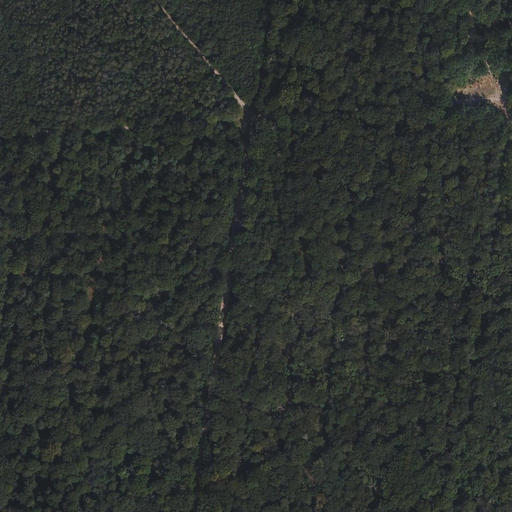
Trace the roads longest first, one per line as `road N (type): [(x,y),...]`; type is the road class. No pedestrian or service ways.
road 1 (track): [(454,511),(502,97)]
road 2 (unknown): [(253,117),(193,511)]
road 3 (unknown): [(502,97),(253,117)]
road 4 (track): [(38,126),(0,341)]
road 5 (unknown): [(253,117),(38,126)]
road 6 (unknown): [(152,0),(253,117)]
road 7 (unknown): [(0,0),(38,126)]
